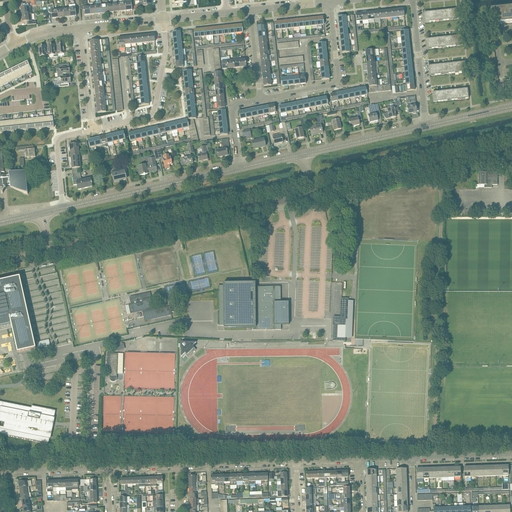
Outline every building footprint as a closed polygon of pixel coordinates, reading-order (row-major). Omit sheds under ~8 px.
[(90,15),(89,6),(85,6),(85,1),(83,1),(82,0),(79,0),(80,9),(84,8),(84,11),(83,11),(84,12),(84,15),(90,15)] [(139,1),(140,4),(137,4),(138,10),(145,9),(144,6),(146,6),(147,6),(148,6),(151,5),(150,0),(142,0),(142,1),(139,1)] [(58,18),(57,9),(54,10),(53,5),(48,5),(48,12),(51,12),(52,14),(51,14),(51,15),(52,15),(52,19),(58,18)] [(456,9),(452,10),(453,18),(456,18),(456,19),(460,19),(459,9),(457,9),(457,10),(458,10),(458,11),(457,11),(457,12),(456,12),(456,9)] [(511,9),(496,11),(496,10),(490,11),(491,16),(496,16),(497,25),(498,25),(497,23),(511,21),(511,9)] [(432,22),(431,12),(431,13),(429,13),(430,15),(429,15),(428,12),(424,13),(425,22),(425,21),(428,21),(429,22),(432,22)] [(32,21),(31,13),(21,15),(22,22),(32,21)] [(459,36),(455,36),(456,45),(459,44),(459,46),(463,45),(462,35),(460,36),(460,37),(461,37),(460,37),(460,38),(459,38),(459,36)] [(435,48),(434,38),(434,40),(432,40),(432,41),(431,41),(431,39),(427,39),(428,49),(428,48),(431,47),(431,48),(435,48)] [(58,55),(58,54),(64,54),(64,56),(68,56),(68,53),(67,52),(64,52),(63,44),(57,44),(58,51),(58,55)] [(58,55),(58,51),(55,51),(54,45),(48,45),(48,50),(49,52),(49,55),(53,55),(53,58),(59,57),(58,54),(58,55)] [(49,55),(49,52),(45,53),(45,46),(38,46),(40,56),(44,56),(44,59),(46,58),(49,58),(49,55)] [(27,61),(20,65),(25,75),(32,71),(27,61)] [(462,62),(457,63),(458,71),(462,71),(462,72),(466,72),(465,62),(463,62),(463,63),(463,64),(463,65),(462,65),(462,62)] [(20,65),(13,68),(18,78),(25,75),(20,65)] [(438,75),(437,65),(436,65),(437,66),(435,67),(435,68),(434,68),(434,65),(429,66),(430,75),(431,75),(431,74),(434,74),(434,75),(438,75)] [(58,77),(63,77),(63,74),(70,73),(69,67),(57,68),(57,69),(56,70),(57,72),(58,77)] [(13,68),(6,72),(10,82),(18,78),(13,68)] [(6,72),(0,74),(0,78),(3,85),(10,82),(6,72)] [(70,76),(63,77),(58,77),(58,78),(60,78),(61,82),(58,82),(59,87),(65,87),(64,83),(71,83),(70,76)] [(366,87),(359,89),(361,96),(367,95),(367,93),(366,87)] [(465,89),(460,89),(461,98),(465,97),(465,99),(468,98),(467,89),(466,89),(466,90),(466,91),(466,92),(465,92),(465,89)] [(440,101),(439,92),(439,93),(438,93),(438,94),(437,95),(437,92),(432,92),(433,102),(434,102),(433,101),(437,100),(437,102),(440,101)] [(415,96),(405,97),(407,107),(409,114),(417,112),(416,109),(416,108),(415,105),(411,106),(410,103),(410,101),(415,100),(415,96)] [(388,113),(383,114),(383,116),(385,118),(386,119),(396,117),(395,111),(399,111),(397,103),(396,104),(393,104),(394,108),(387,109),(388,113)] [(371,115),(368,115),(370,123),(378,121),(376,114),(375,113),(379,112),(378,104),(373,105),(374,110),(370,111),(371,115)] [(343,121),(342,116),(341,111),(337,112),(339,120),(332,121),(334,131),(341,129),(339,122),(343,121)] [(362,120),(361,115),(360,111),(356,112),(357,118),(348,120),(350,127),(359,125),(358,121),(362,120)] [(317,116),(319,122),(315,123),(316,126),(310,128),(312,136),(322,133),(321,126),(325,126),(322,115),(317,116)] [(53,116),(44,117),(46,128),(54,127),(53,116)] [(44,117),(36,118),(38,129),(46,128),(44,117)] [(36,118),(28,119),(30,130),(38,129),(36,118)] [(21,119),(13,120),(14,131),(22,131),(21,119)] [(28,119),(21,119),(22,131),(30,130),(28,119)] [(305,127),(304,125),(303,119),(300,119),(302,128),(295,129),(297,139),(304,137),(302,131),(306,130),(305,127)] [(13,120),(5,121),(6,132),(14,131),(13,120)] [(280,134),(272,136),(273,138),(273,140),(274,144),(283,142),(282,137),(285,137),(284,131),(286,130),(285,125),(284,122),(282,123),(283,128),(279,129),(280,134)] [(126,144),(125,139),(123,132),(118,133),(119,141),(122,140),(123,144),(126,144)] [(107,144),(106,136),(100,137),(102,145),(102,147),(106,147),(108,147),(107,144)] [(223,149),(216,151),(218,157),(227,155),(227,153),(230,153),(228,139),(222,140),(223,149)] [(264,139),(252,142),(254,149),(265,146),(264,139)] [(191,143),(187,144),(189,151),(186,152),(188,157),(183,158),(184,159),(180,160),(182,166),(185,165),(193,163),(190,153),(193,153),(191,143)] [(35,157),(35,149),(28,149),(27,146),(16,147),(16,151),(25,151),(26,158),(35,157)] [(202,154),(198,155),(199,162),(208,160),(206,153),(209,152),(207,146),(200,148),(201,150),(201,149),(202,154)] [(171,157),(169,157),(168,155),(162,156),(161,150),(157,151),(159,160),(163,159),(165,169),(170,168),(169,165),(172,164),(171,157)] [(130,164),(128,158),(121,159),(122,166),(130,164)] [(145,165),(138,167),(140,175),(140,176),(147,174),(147,172),(152,171),(152,172),(157,171),(156,166),(154,158),(148,159),(149,163),(145,164),(145,165)] [(77,168),(72,169),(73,185),(77,185),(78,190),(92,187),(92,184),(92,182),(91,183),(90,179),(78,182),(76,177),(80,176),(80,173),(78,173),(77,168)] [(1,175),(0,175),(0,187),(2,187),(2,186),(4,185),(4,186),(6,186),(6,185),(10,184),(10,187),(28,194),(25,171),(20,171),(8,172),(9,174),(1,175)] [(126,179),(125,174),(124,171),(112,174),(114,182),(126,179)] [(497,185),(497,177),(497,172),(479,172),(479,176),(479,185),(484,185),(484,188),(492,188),(492,185),(497,185)] [(63,300),(56,266),(40,269),(43,284),(47,283),(51,302),(56,301),(56,302),(63,300)] [(20,277),(0,281),(0,328),(11,326),(17,353),(35,349),(20,277)] [(255,283),(223,283),(223,286),(218,286),(219,326),(224,326),(224,328),(252,328),(252,330),(281,330),(281,325),(289,325),(288,302),(281,302),(280,290),(279,290),(279,286),(255,287),(255,283)] [(187,293),(185,284),(168,286),(169,296),(187,293)] [(129,305),(130,310),(131,312),(145,309),(146,312),(147,311),(148,315),(151,314),(152,319),(172,314),(171,312),(173,312),(173,308),(170,309),(170,307),(153,310),(149,293),(142,295),(142,297),(130,299),(132,305),(129,305)] [(333,341),(345,341),(346,320),(352,320),(347,320),(348,301),(352,301),(348,301),(348,298),(341,298),(340,317),(333,317),(333,326),(333,341)] [(177,353),(177,338),(169,338),(169,345),(173,345),(173,351),(163,350),(163,353),(177,353)] [(185,342),(181,346),(181,357),(184,354),(188,358),(191,354),(192,353),(196,350),(192,346),(196,343),(185,342)] [(116,380),(117,378),(118,354),(107,353),(107,365),(110,365),(109,378),(110,380),(111,381),(112,382),(114,382),(115,381),(116,380)] [(0,434),(49,444),(52,426),(51,426),(52,423),(54,423),(55,417),(54,417),(56,410),(32,406),(31,408),(0,401),(0,434)]
